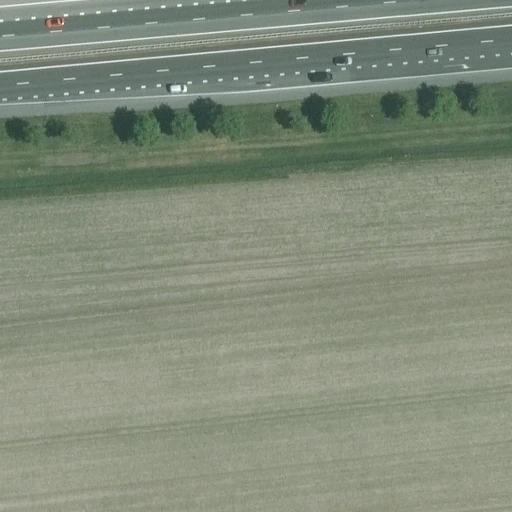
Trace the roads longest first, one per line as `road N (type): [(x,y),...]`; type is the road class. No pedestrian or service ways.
road 1 (motorway): [(0,85),(511,39)]
road 2 (motorway): [(430,0),(0,37)]
